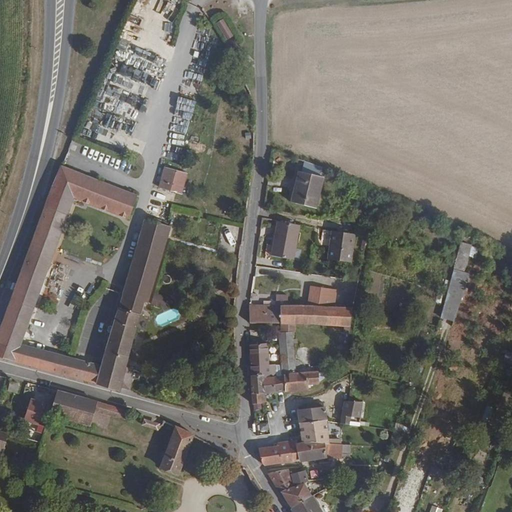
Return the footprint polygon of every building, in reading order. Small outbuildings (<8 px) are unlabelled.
[(224,19),(216,23),(226,40),(234,36),(224,19)] [(126,111),(134,107),(130,100),(122,105),(126,111)] [(70,146),(68,152),(74,154),(76,148),(70,146)] [(169,158),(178,160),(179,153),(170,151),(169,158)] [(320,169),(302,162),(300,173),(298,172),(290,202),(314,208),(321,179),(318,178),(320,169)] [(131,370),(152,300),(127,293),(104,368),(26,346),(74,198),(126,217),(132,199),(60,170),(0,335),(0,359),(131,395),(138,373),(131,370)] [(180,195),(185,175),(170,170),(163,189),(180,195)] [(147,220),(127,293),(152,300),(160,266),(171,228),(147,220)] [(293,260),(299,226),(276,222),(271,257),(293,260)] [(328,261),(349,265),(354,237),(332,233),(328,261)] [(466,273),(469,257),(477,258),(479,247),(460,243),(442,318),(456,321),(467,273),(466,273)] [(307,307),(317,308),(317,286),(307,286),(307,307)] [(274,306),(251,306),(250,306),(250,324),(280,325),(279,307),(285,307),(286,295),(275,295),(274,306)] [(279,307),(280,325),(292,325),(342,325),(342,335),(344,335),(344,341),(348,341),(350,327),(350,322),(351,311),(323,308),(317,308),(307,307),(285,307),(279,307)] [(280,331),(278,331),(282,377),(296,374),(295,360),(292,331),(280,331)] [(262,376),(268,376),(267,346),(249,347),(250,376),(262,376)] [(282,377),(285,392),(308,388),(307,384),(315,383),(319,382),(319,381),(318,373),(302,375),(300,359),(295,360),(296,374),(282,377)] [(273,378),(263,378),(262,376),(250,376),(250,381),(251,395),(252,404),(262,403),(261,393),(275,393),(273,378)] [(282,377),(273,378),(275,393),(285,392),(282,377)] [(8,389),(17,391),(19,383),(10,380),(8,389)] [(61,386),(54,404),(106,422),(110,410),(125,415),(128,409),(61,386)] [(39,426),(47,404),(31,398),(23,420),(39,426)] [(299,425),(326,422),(323,400),(323,399),(307,402),(308,407),(297,407),(299,425)] [(345,401),(342,424),(349,424),(350,416),(360,417),(361,403),(345,401)] [(328,437),(326,422),(299,425),(302,443),(321,441),(329,442),(328,437)] [(8,426),(1,424),(0,423),(0,449),(4,450),(6,442),(8,443),(11,426),(8,426)] [(257,425),(259,433),(268,430),(266,423),(257,425)] [(179,474),(192,437),(175,427),(161,468),(179,474)] [(400,433),(392,432),(383,449),(391,452),(400,433)] [(454,441),(443,437),(437,456),(447,459),(454,441)] [(297,444),(301,460),(324,456),(342,458),(342,456),(349,457),(351,446),(329,442),(321,441),(302,443),(297,444)] [(294,442),(286,443),(291,461),(301,460),(297,444),(294,444),(294,442)] [(286,443),(277,444),(277,446),(258,449),(261,460),(263,465),(291,461),(286,443)] [(293,488),(286,469),(268,474),(278,492),(279,493),(293,488)] [(291,472),(297,487),(307,483),(303,470),(291,472)] [(305,499),(297,487),(293,488),(279,493),(286,506),(305,499)] [(313,511),(305,499),(286,506),(289,511),(313,511)]
